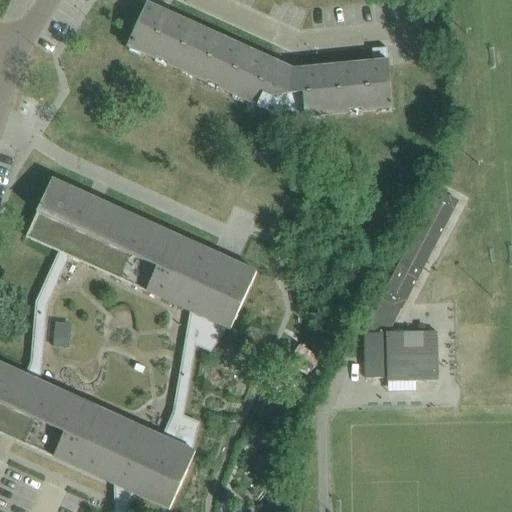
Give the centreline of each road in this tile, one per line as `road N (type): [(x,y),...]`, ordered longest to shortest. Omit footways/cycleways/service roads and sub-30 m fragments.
road 1 (residential): [(234,237),(0,126)]
road 2 (residential): [(418,30),(295,40),(204,0)]
